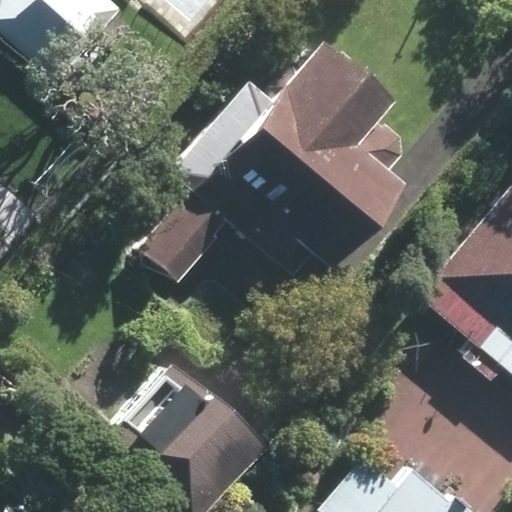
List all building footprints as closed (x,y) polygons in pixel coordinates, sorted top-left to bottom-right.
[(128,10),(117,0),(0,0),(0,12),(72,74),(128,10)] [(216,0),(152,0),(191,31),(216,0)] [(323,19),(133,242),(177,279),(228,218),(291,271),(313,245),(330,259),(407,169),(362,130),(401,84),(323,19)] [(511,174),(511,173),(414,286),(472,335),(458,351),(491,379),(504,363),(511,369),(511,174)] [(210,511),(274,436),(174,354),(98,445),(179,511),(210,511)] [(483,511),(455,486),(447,495),(409,461),(395,476),(365,449),(314,505),(322,511),(483,511)]
